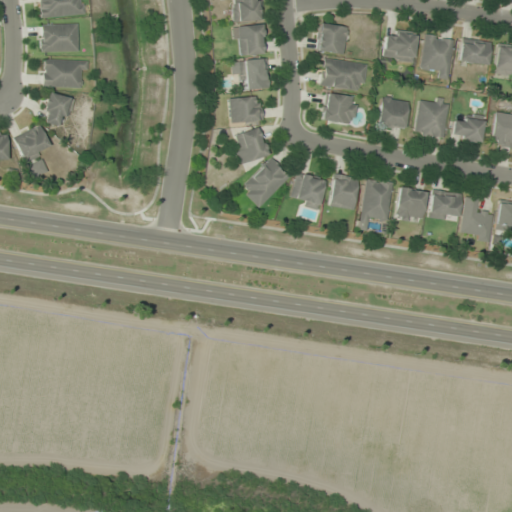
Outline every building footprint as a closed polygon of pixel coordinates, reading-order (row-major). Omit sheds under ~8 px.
[(81,15),(80,0),(35,0),(37,18),(81,15)] [(257,0),(230,0),(231,21),(258,21),(257,0)] [(37,53),(75,53),(75,24),(37,24),(37,53)] [(314,51),(342,53),(344,26),(316,24),(314,51)] [(236,55),(261,55),(261,26),(236,26),(236,55)] [(412,34),(382,32),(380,60),(410,61),(412,34)] [(450,39),(421,35),(417,67),(436,70),(435,78),(445,79),(450,39)] [(487,43),(458,39),(455,61),(484,65),(487,43)] [(511,48),(494,47),(491,72),(510,74),(511,67),(511,66),(511,48)] [(316,86),(360,92),(363,64),(320,58),(316,86)] [(40,87),(82,87),(82,59),(40,59),(40,87)] [(236,60),(238,89),(266,88),(264,59),(236,60)] [(67,118),(72,100),(46,92),(38,121),(55,126),(58,116),(67,118)] [(354,97),(322,94),(320,121),(351,124),(354,97)] [(416,96),(411,135),(440,139),(446,101),(416,96)] [(258,121),(257,97),(226,97),(226,122),(258,121)] [(374,126),(401,129),(404,100),(377,98),(374,126)] [(511,140),(511,114),(491,113),(487,145),(511,148),(511,140)] [(477,142),(479,116),(461,114),(460,122),(450,121),(448,139),(477,142)] [(25,164),(49,147),(34,126),(10,142),(25,164)] [(236,164),(264,156),(256,128),(234,134),(237,146),(232,148),(236,164)] [(287,177),(268,158),(237,188),(256,208),(287,177)] [(24,166),(30,178),(45,172),(39,160),(24,166)] [(293,204),(313,210),(322,181),(294,172),(287,196),(295,198),(293,204)] [(355,178),(330,174),(325,206),(350,210),(355,178)] [(389,182),(362,179),(356,229),(363,230),(365,219),(384,222),(389,182)] [(391,218),(417,222),(423,192),(396,187),(391,218)] [(456,220),(456,192),(427,192),(427,220),(456,220)] [(490,213),(472,210),(474,199),(463,197),(457,237),(486,241),(490,213)] [(511,205),(494,205),(494,230),(511,229),(511,205)]
